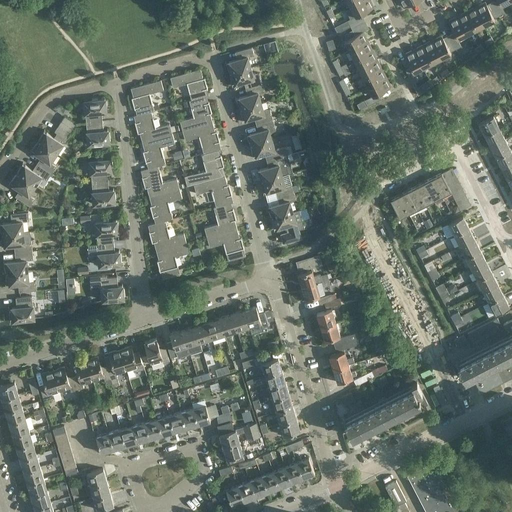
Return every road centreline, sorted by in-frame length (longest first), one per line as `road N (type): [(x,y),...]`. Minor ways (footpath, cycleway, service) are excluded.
road 1 (residential): [(268,281),(211,56),(116,82)]
road 2 (residential): [(144,318),(116,82)]
road 3 (residential): [(339,485),(268,281)]
road 4 (residential): [(339,485),(511,396)]
road 5 (residential): [(0,178),(46,106),(116,82)]
road 6 (residential): [(146,511),(127,466),(197,445),(207,473)]
road 7 (residential): [(0,365),(144,318)]
road 8 (residential): [(144,318),(268,281)]
